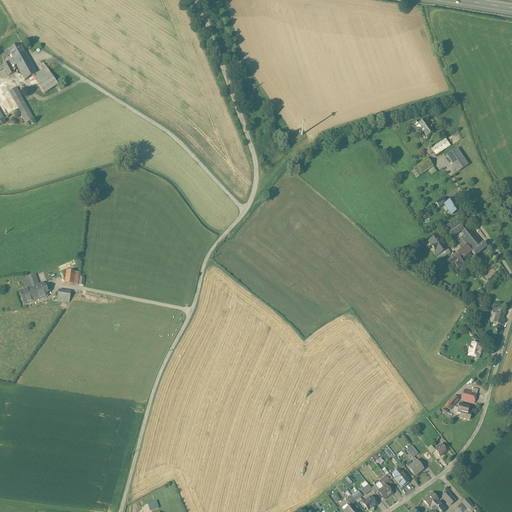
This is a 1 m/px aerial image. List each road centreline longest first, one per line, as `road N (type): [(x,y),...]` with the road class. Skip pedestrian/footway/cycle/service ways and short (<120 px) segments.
road 1 (residential): [(122,511),(159,376),(210,253),(255,184),(254,158),(197,0)]
road 2 (residential): [(386,511),(449,468),(476,432),(511,314)]
road 3 (residential): [(511,272),(441,160)]
